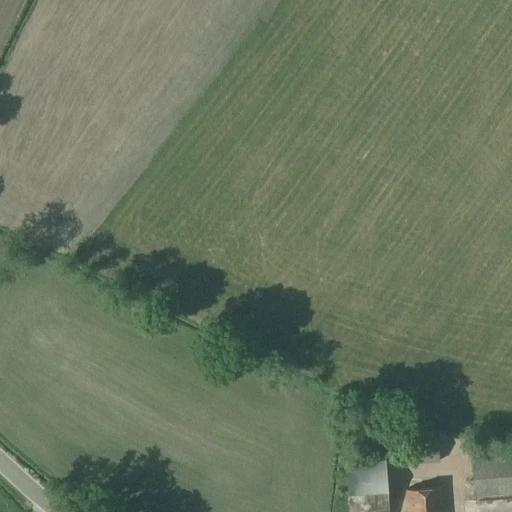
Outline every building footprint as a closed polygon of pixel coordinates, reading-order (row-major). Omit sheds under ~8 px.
[(346,422),(347,445),(396,441),(394,419),(346,422)] [(403,464),(440,461),(438,439),(401,442),(403,464)] [(511,454),(497,456),(496,444),(471,446),(471,458),(474,497),(511,494),(511,454)] [(389,511),(385,449),(345,452),(348,511),(389,511)] [(442,511),(441,488),(406,490),(407,511),(442,511)]
